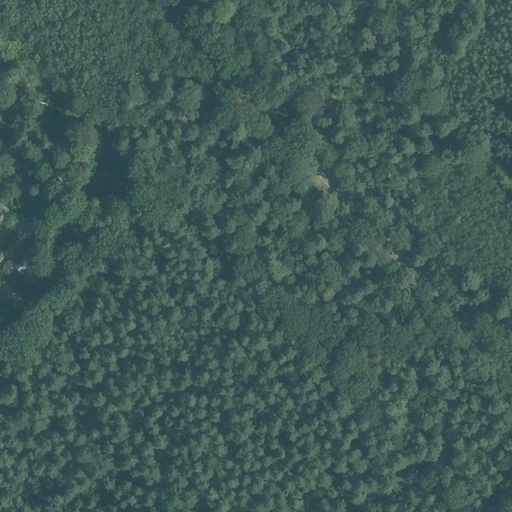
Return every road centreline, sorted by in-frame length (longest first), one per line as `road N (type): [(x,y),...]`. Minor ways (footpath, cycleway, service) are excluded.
road 1 (tertiary): [(511,365),(161,0)]
road 2 (track): [(52,329),(167,197),(0,22)]
road 3 (track): [(392,429),(167,197)]
